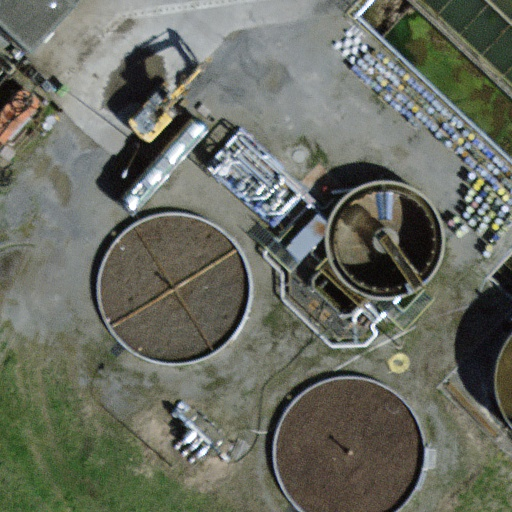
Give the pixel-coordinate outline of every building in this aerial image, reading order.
[(0,0),(0,41),(21,61),(75,0),(0,0)] [(511,0),(367,0),(349,19),(511,170),(511,0)] [(410,297),(426,285),(437,269),(442,250),(441,232),(434,215),(423,202),(407,192),(390,188),(372,189),(355,196),(341,208),(332,224),(328,241),(330,261),(339,279),(353,292),(371,300),(391,302),(410,297)] [(194,368),(215,357),(233,340),(244,318),(247,293),(242,268),(229,246),(209,230),(185,221),(160,220),(135,229),(115,244),(101,266),(96,289),(98,314),(107,336),(124,354),(145,366),(169,371),(194,368)] [(498,430),(511,443),(511,330),(503,338),(489,359),(484,383),(487,408),(498,430)] [(388,511),(390,511),(407,494),(418,472),(421,447),(416,422),(403,400),(383,384),(359,375),(334,375),(309,383),(289,399),(275,420),(270,444),(272,468),(281,491),(298,509),(303,511),(388,511)]
